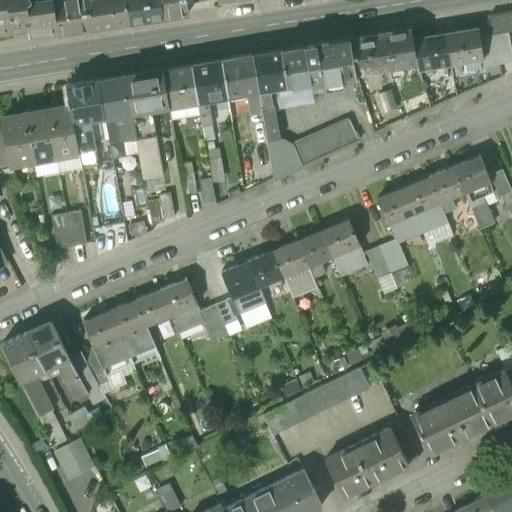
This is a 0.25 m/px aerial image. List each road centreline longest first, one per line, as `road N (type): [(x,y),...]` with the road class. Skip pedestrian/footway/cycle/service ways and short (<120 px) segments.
road 1 (residential): [(45,294),(511,93)]
road 2 (secondary): [(0,70),(430,0)]
road 3 (residential): [(360,511),(511,438)]
